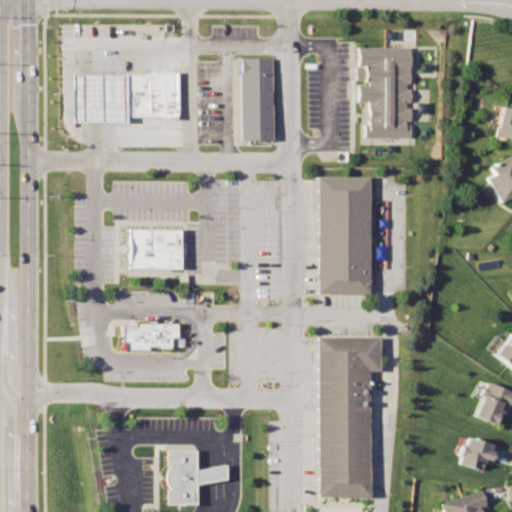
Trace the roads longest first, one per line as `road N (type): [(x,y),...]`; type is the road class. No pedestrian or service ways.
road 1 (secondary): [(24,511),(28,0)]
road 2 (secondary): [(1,0),(0,442)]
road 3 (residential): [(3,252),(12,371),(28,389)]
